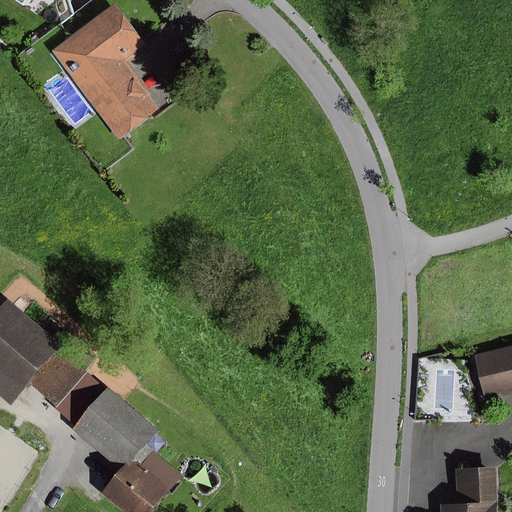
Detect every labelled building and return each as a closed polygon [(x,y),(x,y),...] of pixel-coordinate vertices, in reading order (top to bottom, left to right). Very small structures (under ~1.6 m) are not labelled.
[(153,45),(122,3),(76,37),(56,51),(121,141),(165,109),(130,61),(153,45)] [(66,351),(69,347),(17,301),(0,320),(0,391),(17,407),(36,386),(61,408),(91,373),(66,351)] [(511,347),(478,356),(490,401),(511,395),(511,347)] [(113,388),(78,430),(126,472),(107,494),(128,511),(157,511),(177,490),(147,465),(159,451),(153,446),(165,432),(113,388)] [(504,511),(502,468),(459,470),(461,505),(445,506),(445,511),(504,511)]
